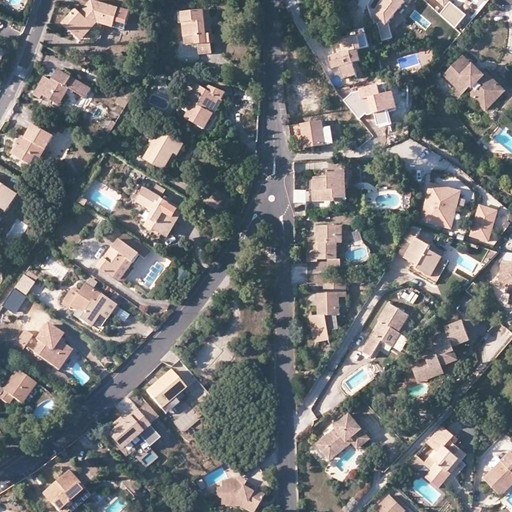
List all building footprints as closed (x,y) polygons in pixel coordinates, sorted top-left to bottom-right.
[(63,23),(79,39),(95,22),(99,23),(123,30),(129,11),(92,0),(83,10),(81,13),(77,9),(63,23)] [(408,3),(403,0),(388,0),(375,16),(388,27),(408,3)] [(468,16),(452,3),(441,16),(456,29),(468,16)] [(210,10),(182,13),(183,23),(185,37),(195,37),(196,43),(196,45),(198,45),(205,44),(211,43),(214,43),(210,10)] [(95,22),(79,39),(81,41),(99,23),(95,22)] [(356,75),(353,63),(351,52),(358,50),(369,48),(365,29),(349,33),(350,40),(342,42),(344,54),(330,57),(333,69),(340,67),(344,78),(356,75)] [(212,54),(211,43),(205,44),(198,45),(200,55),(212,54)] [(351,52),(353,63),(361,61),(358,50),(351,52)] [(465,59),(461,63),(468,71),(473,67),(465,59)] [(468,71),(461,63),(447,77),(464,94),(471,87),(475,91),(471,95),(487,110),(501,97),(503,99),(511,90),(492,70),(485,77),(474,66),(473,67),(468,71)] [(44,97),(53,101),(57,95),(65,99),(71,89),(87,99),(92,90),(59,70),(56,77),(53,81),(44,77),(34,95),(42,100),(44,97)] [(352,94),(344,100),(359,119),(365,115),(375,114),(378,126),(391,123),(388,111),(398,108),(393,91),(381,94),(379,84),(368,85),(369,87),(359,89),(360,92),(352,94)] [(208,91),(199,85),(188,102),(193,106),(186,118),(205,130),(216,113),(228,93),(211,86),(208,91)] [(125,108),(136,92),(127,87),(117,103),(125,108)] [(511,95),(511,89),(511,90),(503,99),(505,102),(511,95)] [(57,95),(53,101),(61,106),(65,99),(57,95)] [(310,98),(301,102),(304,111),(313,108),(310,98)] [(110,133),(116,122),(114,121),(107,131),(110,133)] [(325,122),(303,126),(307,149),(323,147),(335,145),(333,128),(326,129),(325,122)] [(34,124),(26,138),(23,142),(21,146),(19,145),(13,155),(32,166),(37,157),(45,161),(50,152),(46,150),(54,137),(34,124)] [(185,144),(163,131),(145,159),(165,171),(176,154),(179,155),(182,150),(185,144)] [(23,142),(26,138),(22,135),(17,143),(19,145),(21,146),(23,142)] [(39,171),(45,161),(37,157),(32,166),(39,171)] [(346,162),(331,163),(331,171),(343,171),(346,171),(346,162)] [(330,181),(314,181),(315,202),(335,202),(335,198),(347,198),(347,189),(344,189),(343,171),(331,171),(329,171),(329,174),(329,177),(330,181)] [(0,182),(0,211),(3,208),(7,211),(18,195),(6,186),(0,182)] [(435,191),(436,186),(432,184),(428,194),(433,196),(435,191)] [(158,185),(153,193),(162,198),(166,191),(158,185)] [(428,194),(426,203),(456,212),(461,193),(436,186),(435,191),(433,196),(428,194)] [(162,198),(153,193),(146,189),(138,202),(154,212),(145,227),(154,232),(155,230),(164,235),(171,223),(178,211),(170,206),(171,204),(162,198)] [(307,191),(296,191),(296,203),(307,203),(307,191)] [(420,220),(450,229),(456,212),(426,203),(420,220)] [(489,242),(498,212),(481,207),(472,237),(489,242)] [(171,223),(164,235),(168,238),(183,214),(178,211),(171,223)] [(329,261),(338,260),(338,244),(343,244),(343,227),(317,227),(317,235),(317,245),(309,245),(308,261),(329,261)] [(423,230),(413,227),(405,240),(413,245),(406,259),(412,263),(419,267),(418,270),(431,278),(443,259),(429,250),(431,247),(418,239),(423,230)] [(137,252),(142,245),(126,233),(121,240),(137,252)] [(130,261),(134,263),(141,254),(137,252),(121,240),(110,254),(100,268),(117,280),(130,261)] [(406,259),(413,245),(405,240),(396,253),(406,259)] [(153,251),(143,243),(142,245),(137,252),(141,254),(147,259),(153,251)] [(120,282),(134,263),(130,261),(117,280),(120,282)] [(511,264),(509,263),(502,262),(499,281),(506,282),(505,286),(508,286),(510,287),(510,291),(511,290),(511,292),(511,294),(510,304),(511,304),(511,264)] [(37,284),(25,276),(16,289),(28,297),(37,284)] [(340,289),(347,289),(347,282),(330,282),(330,290),(325,290),(322,290),(318,291),(319,314),(340,313),(340,296),(340,289)] [(481,302),(487,293),(473,283),(467,293),(481,302)] [(97,314),(101,317),(102,318),(113,303),(87,285),(79,295),(73,291),(64,303),(71,308),(73,305),(80,310),(85,314),(83,316),(80,321),(88,326),(97,314)] [(415,305),(419,298),(407,290),(402,298),(415,305)] [(118,307),(113,303),(102,318),(107,322),(118,307)] [(397,332),(400,334),(410,317),(388,304),(378,321),(381,323),(363,352),(367,355),(371,358),(381,343),(388,346),(397,332)] [(73,305),(71,308),(83,316),(85,314),(80,310),(73,305)] [(92,329),(101,317),(97,314),(88,326),(92,329)] [(338,328),(337,314),(319,314),(312,315),(313,336),(327,332),(330,328),(338,328)] [(439,371),(442,366),(440,360),(442,355),(454,351),(453,347),(471,340),(467,331),(463,321),(446,327),(447,332),(431,338),(433,343),(427,346),(431,357),(427,358),(428,362),(420,364),(421,366),(413,369),(417,377),(422,380),(431,376),(432,373),(439,371)] [(58,345),(60,342),(63,336),(49,325),(38,341),(41,344),(34,354),(53,367),(57,360),(63,364),(72,351),(64,345),(61,348),(59,346),(58,345)] [(30,334),(23,329),(15,341),(22,346),(30,334)] [(401,335),(400,334),(397,332),(388,346),(393,349),(401,335)] [(458,360),(454,351),(442,355),(440,360),(442,366),(458,360)] [(57,360),(53,367),(59,372),(63,364),(57,360)] [(445,373),(442,366),(439,371),(432,373),(431,376),(422,380),(417,377),(419,383),(445,373)] [(29,379),(18,371),(3,391),(0,388),(0,399),(9,406),(15,399),(23,405),(37,385),(29,379)] [(155,385),(146,392),(161,409),(175,398),(186,388),(171,371),(155,385)] [(71,385),(66,379),(57,375),(53,381),(67,391),(71,385)] [(179,403),(175,398),(161,409),(166,415),(179,403)] [(161,418),(150,405),(140,414),(141,415),(134,421),(133,420),(127,425),(123,429),(120,426),(110,435),(126,453),(141,439),(151,450),(162,441),(150,427),(161,418)] [(338,427),(318,443),(329,456),(355,436),(362,446),(368,442),(372,438),(352,413),(336,425),(338,427)] [(453,443),(454,444),(458,438),(443,425),(427,442),(436,450),(425,462),(427,463),(444,445),(448,448),(453,443)] [(359,448),(362,446),(355,436),(329,456),(331,459),(354,441),(359,448)] [(427,463),(426,465),(444,480),(448,475),(467,455),(454,444),(453,443),(448,448),(444,445),(427,463)] [(493,486),(497,490),(511,475),(511,452),(510,451),(484,476),(493,486)] [(409,475),(426,465),(427,463),(425,462),(417,454),(403,470),(409,475)] [(44,494),(59,511),(64,511),(73,505),(76,509),(91,497),(79,482),(69,472),(44,494)] [(511,475),(497,490),(502,494),(511,484),(511,475)] [(241,489),(242,486),(246,481),(238,476),(237,479),(238,488),(241,489)] [(252,492),(242,486),(241,489),(238,488),(237,479),(225,479),(225,481),(221,481),(221,488),(216,488),(216,498),(220,498),(221,504),(225,504),(225,506),(232,506),(239,506),(243,500),(256,508),(264,495),(254,489),(252,492)] [(402,511),(405,510),(389,494),(377,507),(379,510),(376,511),(402,511)] [(248,511),(253,511),(256,508),(243,500),(239,506),(248,511)]
